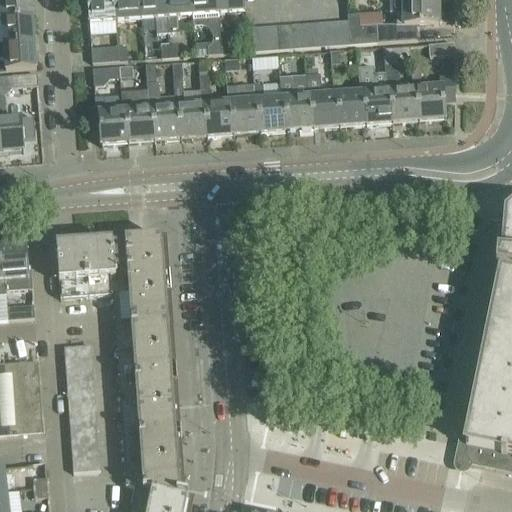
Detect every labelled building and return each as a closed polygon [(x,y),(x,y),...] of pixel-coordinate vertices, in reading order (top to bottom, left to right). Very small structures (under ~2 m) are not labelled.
[(30,0),(0,0),(2,22),(32,20),(30,0)] [(113,0),(86,0),(89,27),(115,25),(113,0)] [(139,0),(113,0),(115,25),(141,23),(139,0)] [(165,0),(139,0),(141,23),(155,22),(157,39),(168,38),(167,21),(165,0)] [(191,0),(165,0),(167,21),(168,38),(178,37),(180,37),(178,20),(193,19),(191,0)] [(217,0),(191,0),(193,19),(193,30),(202,29),(203,29),(204,29),(205,30),(206,30),(207,31),(208,31),(209,32),(209,33),(210,34),(211,34),(211,35),(212,36),(212,37),(212,38),(213,39),(213,40),(213,41),(213,42),(212,43),(212,44),(212,45),(211,46),(211,47),(210,48),(210,49),(209,50),(208,50),(207,51),(208,59),(221,58),(220,43),(218,17),(217,0)] [(243,0),(217,0),(218,17),(245,15),(243,0)] [(396,29),(376,28),(377,47),(417,44),(416,29),(438,29),(438,0),(389,0),(389,17),(396,17),(396,29)] [(347,18),(347,25),(349,49),(377,47),(376,28),(359,30),(358,18),(347,18)] [(32,20),(2,22),(4,48),(34,46),(32,20)] [(336,25),(324,26),(325,50),(337,49),(336,25)] [(347,25),(336,25),(337,49),(349,49),(347,25)] [(324,26),(312,27),(313,51),(325,50),(324,26)] [(312,27),(300,28),(301,52),(313,51),(312,27)] [(300,28),(288,29),(289,53),(301,52),(300,28)] [(288,29),(276,30),(277,54),(289,53),(288,29)] [(276,30),(264,31),(265,55),(277,54),(276,30)] [(264,31),(252,32),(254,56),(265,55),(264,31)] [(229,42),(220,43),(221,58),(230,57),(229,42)] [(4,48),(0,48),(0,61),(5,61),(6,74),(36,72),(34,46),(4,48)] [(177,46),(169,47),(170,62),(178,61),(177,46)] [(169,47),(160,47),(161,62),(170,62),(169,47)] [(453,47),(428,49),(429,61),(454,59),(453,47)] [(126,50),(117,51),(118,66),(127,65),(126,50)] [(386,94),(390,94),(392,128),(419,126),(416,92),(412,92),(400,93),(399,69),(398,69),(398,67),(396,66),(399,56),(400,56),(401,55),(402,54),(403,54),(404,55),(406,55),(406,56),(407,57),(407,58),(410,58),(409,50),(383,52),(386,94)] [(117,51),(91,53),(92,67),(118,66),(117,51)] [(340,68),(339,55),(330,56),(331,68),(340,68)] [(237,63),(224,64),(225,74),(238,73),(237,63)] [(422,68),(411,68),(412,92),(416,92),(419,126),(446,124),(444,107),(454,107),(452,82),(439,83),(440,90),(421,92),(420,76),(423,76),(422,68)] [(155,146),(181,144),(179,110),(175,110),(160,112),(158,89),(156,89),(154,69),(145,70),(147,95),(148,112),(152,112),(155,146)] [(366,130),(392,128),(390,94),(386,94),(374,95),(372,70),(358,71),(360,96),(363,96),(366,130)] [(119,71),(92,73),(94,90),(103,89),(109,83),(120,82),(119,71)] [(306,80),(318,79),(317,72),(305,73),(306,80)] [(13,92),(37,90),(36,78),(12,80),(13,92)] [(207,142),(234,140),(231,106),(227,106),(210,108),(208,79),(199,80),(201,108),(205,108),(207,142)] [(318,79),(306,80),(307,100),(311,100),(313,134),(339,132),(337,98),(334,98),(322,99),(320,79),(318,79)] [(279,82),(281,102),(284,102),(287,136),(313,134),(311,100),(307,100),(296,101),(294,80),(279,82)] [(181,144),(207,142),(205,108),(201,108),(184,110),(182,81),(172,81),(175,110),(179,110),(181,144)] [(341,82),(332,83),(334,98),(337,98),(339,132),(366,130),(363,96),(360,96),(342,98),(341,82)] [(258,104),(260,138),(287,136),(284,102),(281,102),(263,104),(262,88),(253,89),(254,104),(258,104)] [(253,89),(226,91),(227,106),(231,106),(234,140),(260,138),(258,104),(254,104),(253,89)] [(126,114),(128,148),(155,146),(152,112),(148,112),(147,95),(121,97),(122,114),(126,114)] [(4,100),(0,100),(0,157),(24,156),(23,143),(35,142),(33,121),(21,122),(21,121),(6,122),(4,100)] [(103,100),(94,101),(97,129),(100,129),(101,150),(128,148),(126,114),(122,114),(105,116),(103,100)] [(109,246),(56,250),(60,303),(112,299),(126,491),(136,493),(153,495),(159,496),(180,499),(161,242),(135,244),(109,246)] [(471,469),(511,477),(511,475),(511,247),(507,248),(506,261),(497,260),(496,275),(501,276),(464,458),(471,469)] [(0,265),(1,284),(5,283),(5,284),(6,296),(32,294),(30,269),(27,269),(26,248),(0,249),(0,265)] [(33,309),(7,311),(8,324),(34,322),(33,309)] [(64,352),(66,372),(93,370),(91,349),(64,352)] [(9,440),(43,438),(38,366),(3,369),(9,440)] [(0,441),(9,440),(3,369),(0,368),(0,441)] [(94,391),(93,370),(66,372),(67,393),(94,391)] [(96,412),(94,391),(67,393),(69,414),(96,412)] [(302,416),(272,406),(266,425),(296,435),(302,416)] [(97,433),(96,412),(69,414),(70,435),(97,433)] [(99,454),(97,433),(70,435),(72,456),(99,454)] [(100,475),(99,454),(72,456),(73,477),(100,475)] [(0,472),(0,496),(8,496),(5,472),(0,472)] [(47,492),(46,482),(33,483),(34,493),(47,492)] [(47,492),(34,493),(34,503),(48,502),(47,492)] [(132,511),(184,511),(187,501),(180,499),(159,496),(153,495),(136,493),(132,511)] [(0,511),(10,511),(8,496),(0,496),(0,511)]
